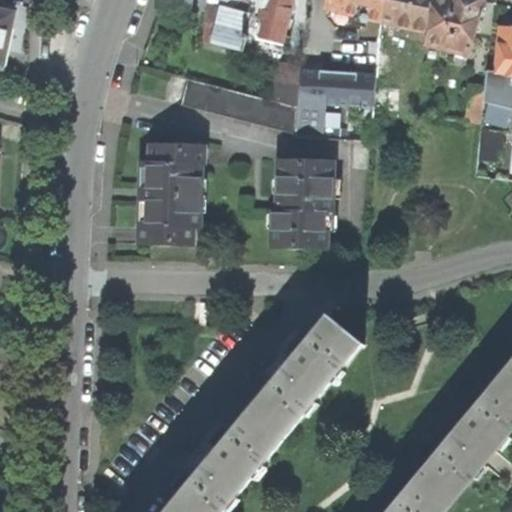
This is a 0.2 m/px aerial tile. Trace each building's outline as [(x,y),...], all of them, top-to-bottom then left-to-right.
[(220,0),(218,7),(210,42),(241,49),(245,32),(249,15),(252,0),(220,0)] [(252,0),(249,15),(262,18),(258,35),(283,41),(293,0),(252,0)] [(327,0),(326,7),(379,19),(383,0),(327,0)] [(383,0),(379,19),(427,30),(429,0),(383,0)] [(426,45),(468,55),(483,0),(429,0),(427,30),(426,45)] [(210,42),(218,7),(204,4),(203,39),(210,42)] [(0,68),(1,68),(7,43),(13,17),(0,13),(0,68)] [(245,32),(258,35),(262,18),(249,15),(245,32)] [(511,74),(510,85),(511,85),(511,29),(500,28),(496,73),(511,74)] [(365,39),(364,53),(362,77),(375,78),(377,40),(365,39)] [(362,77),(364,53),(357,52),(355,77),(362,77)] [(483,90),(482,98),(498,100),(496,126),(479,124),(479,131),(505,134),(510,85),(511,74),(496,73),(484,72),(483,90)] [(295,101),(320,102),(322,74),(297,73),(297,83),(295,101)] [(355,77),(322,74),(320,102),(353,105),(373,106),(375,78),(362,77),(355,77)] [(178,104),(293,132),(295,106),(274,101),(185,77),(178,104)] [(276,81),(274,101),(295,106),(295,101),(297,83),(276,81)] [(436,82),(425,82),(424,91),(436,91),(436,82)] [(468,111),(481,112),(482,98),(483,90),(470,88),(468,111)] [(498,100),(482,98),(481,112),(479,124),(496,126),(498,100)] [(318,138),(319,112),(320,102),(295,101),(295,106),(293,132),(293,136),(318,138)] [(353,105),(320,102),(319,112),(353,114),(353,105)] [(352,124),(356,124),(371,126),(373,106),(353,105),(353,114),(352,124)] [(370,142),(371,126),(356,124),(354,140),(370,142)] [(191,228),(198,228),(199,164),(201,164),(202,144),(149,143),(149,162),(146,162),(145,187),(141,186),(141,194),(141,201),(145,201),(144,225),(137,225),(137,244),(191,245),(191,228)] [(330,158),(276,157),(275,196),(269,196),(269,204),(269,210),(271,210),(270,247),(324,248),(325,211),(329,211),(330,158)] [(283,369),(248,411),(282,439),(360,343),(361,345),(363,343),(327,313),(325,315),(327,316),(295,355),(290,351),(284,358),(278,365),(283,369)] [(511,364),(496,384),(511,396),(511,364)] [(418,478),(451,505),(490,458),(511,431),(511,396),(496,384),(418,478)] [(169,507),(176,511),(221,511),(282,439),(248,411),(216,451),(211,446),(204,454),(199,461),(204,465),(169,507)] [(445,511),(451,505),(418,478),(390,511),(445,511)]
